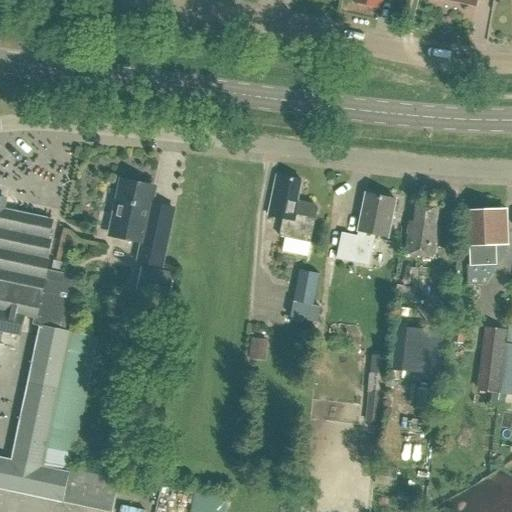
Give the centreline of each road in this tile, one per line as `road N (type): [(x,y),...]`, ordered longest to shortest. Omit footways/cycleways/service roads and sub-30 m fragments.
road 1 (secondary): [(0,59),(241,94),(511,118)]
road 2 (residential): [(0,123),(151,129),(511,170)]
road 3 (residential): [(511,65),(441,61),(167,0)]
